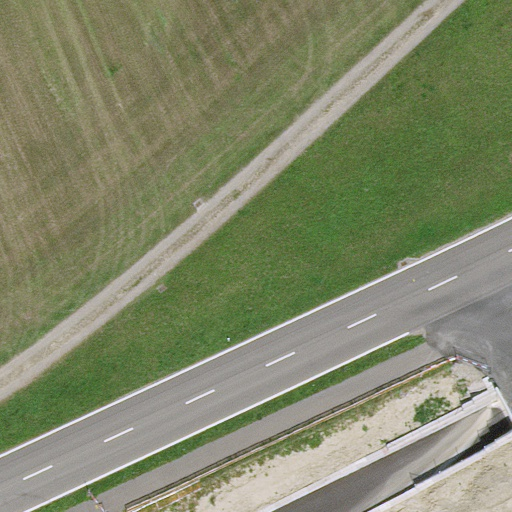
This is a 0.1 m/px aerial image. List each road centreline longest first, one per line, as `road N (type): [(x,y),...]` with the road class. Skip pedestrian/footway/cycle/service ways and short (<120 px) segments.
road 1 (track): [(452,0),(108,308),(0,389)]
road 2 (secondary): [(0,491),(511,252)]
